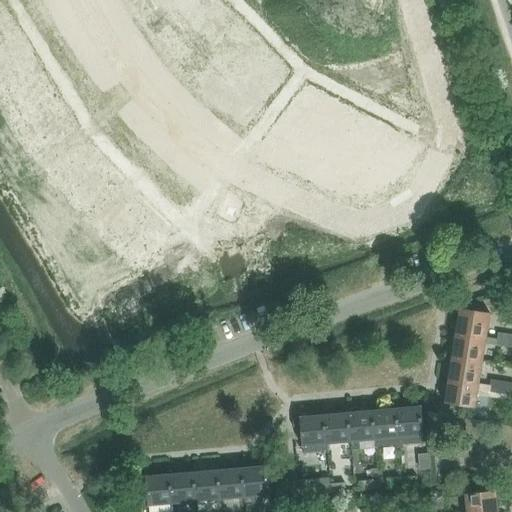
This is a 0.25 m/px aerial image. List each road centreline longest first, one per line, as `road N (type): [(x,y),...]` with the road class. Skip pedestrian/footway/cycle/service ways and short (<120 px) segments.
road 1 (residential): [(28,435),(511,247)]
road 2 (residential): [(74,0),(122,65),(221,153),(324,214),(379,223),(414,198),(450,147)]
road 3 (residential): [(450,147),(439,75),(414,0)]
